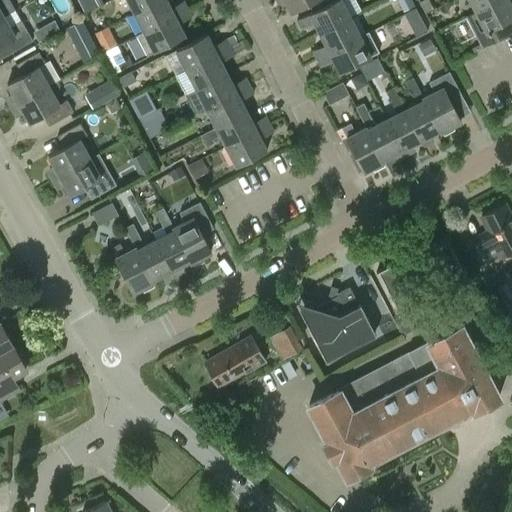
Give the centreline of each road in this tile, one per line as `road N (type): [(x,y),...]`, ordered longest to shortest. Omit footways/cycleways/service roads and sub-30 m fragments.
road 1 (residential): [(105,356),(359,221)]
road 2 (residential): [(359,221),(242,0)]
road 3 (tertiary): [(105,356),(0,181)]
road 4 (residential): [(359,221),(511,144)]
road 5 (tertiary): [(269,511),(143,402)]
